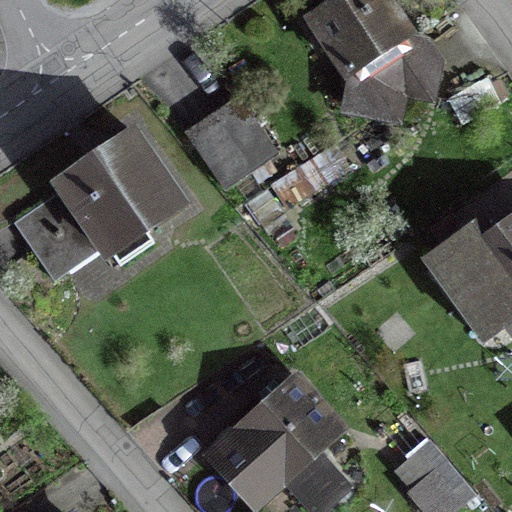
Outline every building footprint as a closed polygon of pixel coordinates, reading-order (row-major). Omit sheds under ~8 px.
[(381,0),(337,0),(307,20),(351,86),(345,111),(394,122),(398,105),(411,96),(427,100),(435,66),(423,48),(412,46),(381,0)] [(274,157),(239,105),(187,141),(223,192),(274,157)] [(54,286),(101,253),(106,260),(110,257),(119,270),(153,246),(144,233),(181,207),(129,135),(55,187),(60,194),(12,227),(54,286)] [(324,153),(272,188),(287,210),(338,176),(324,153)] [(475,250),(435,279),(480,342),(511,318),(511,222),(490,238),(482,228),(467,239),(475,250)] [(321,471),(310,459),(338,434),(291,382),(210,457),(256,508),(283,483),(294,495),(321,471)] [(431,476),(409,494),(424,511),(455,511),(459,509),(431,476)]
